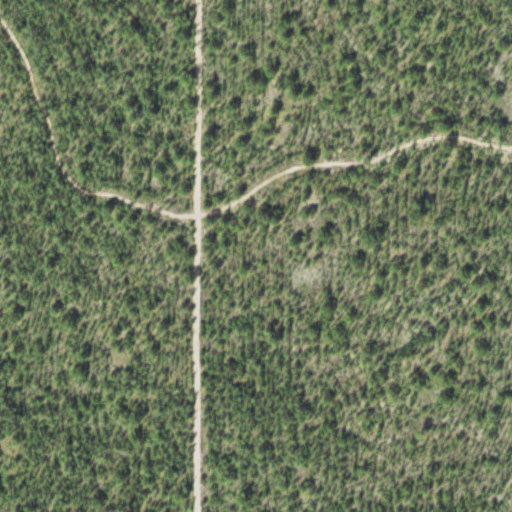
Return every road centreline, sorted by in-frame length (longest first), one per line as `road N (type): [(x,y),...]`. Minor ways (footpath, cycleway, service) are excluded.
road 1 (track): [(0,19),(60,163),(84,184),(166,214),(197,217),(294,172),(430,140),(511,145)]
road 2 (track): [(196,0),(197,511)]
